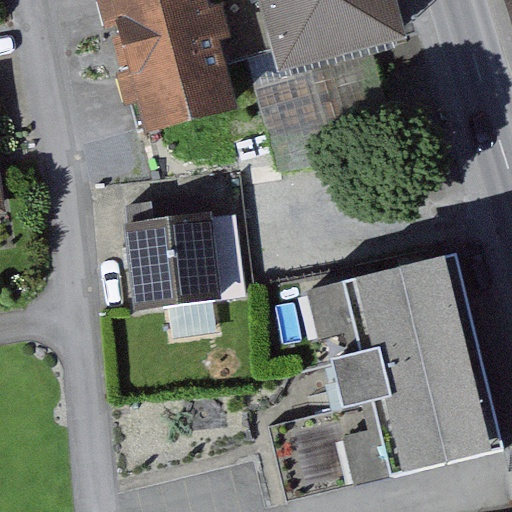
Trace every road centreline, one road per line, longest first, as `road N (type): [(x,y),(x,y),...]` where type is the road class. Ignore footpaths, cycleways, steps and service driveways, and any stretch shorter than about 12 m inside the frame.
road 1 (residential): [(42,0),(70,141),(107,511)]
road 2 (residential): [(494,119),(458,0)]
